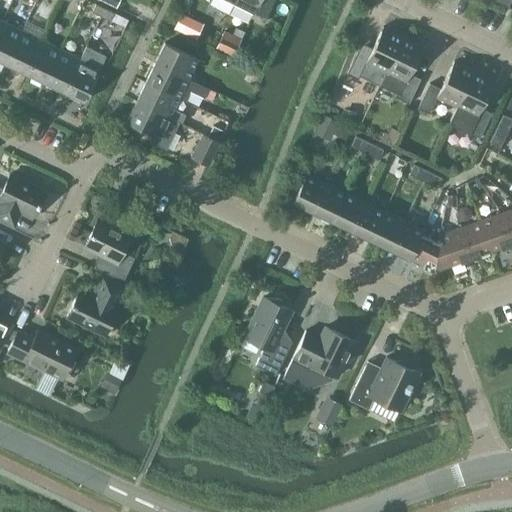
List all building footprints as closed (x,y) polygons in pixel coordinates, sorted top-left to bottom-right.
[(134,0),(129,10),(147,19),(152,9),(134,0)] [(235,0),(233,6),(252,15),(253,13),(265,18),(273,0),(235,0)] [(104,9),(95,5),(91,12),(100,17),(104,9)] [(113,13),(104,9),(100,17),(109,21),(113,13)] [(181,14),(174,29),(181,33),(189,17),(181,14)] [(21,31),(2,21),(0,24),(0,60),(5,63),(21,31)] [(365,63),(385,73),(402,37),(382,27),(369,54),(358,49),(346,74),(357,79),(365,63)] [(25,73),(41,40),(21,31),(5,63),(25,73)] [(223,31),(216,48),(233,56),(241,39),(223,31)] [(200,43),(187,37),(183,47),(195,53),(200,43)] [(402,37),(385,73),(402,81),(394,97),(408,104),(420,79),(409,74),(423,46),(402,37)] [(60,49),(41,40),(25,73),(44,82),(60,49)] [(164,43),(154,62),(187,78),(197,59),(164,43)] [(79,59),(64,92),(84,101),(105,55),(86,46),(79,59)] [(60,49),(44,82),(64,92),(79,59),(60,49)] [(436,97),(456,107),(473,71),(453,61),(440,89),(429,83),(417,108),(428,114),(436,97)] [(154,62),(145,82),(178,98),(184,101),(189,91),(204,98),(208,88),(187,78),(154,62)] [(449,123),(468,133),(479,138),(491,113),(480,108),(494,81),(473,71),(456,107),(457,107),(449,123)] [(145,82),(135,102),(168,118),(178,123),(181,124),(185,115),(176,110),(174,105),(178,98),(145,82)] [(208,88),(204,98),(211,101),(216,92),(208,88)] [(166,150),(178,123),(168,118),(135,102),(126,122),(151,134),(148,141),(166,150)] [(343,110),(340,120),(352,123),(355,113),(343,110)] [(511,119),(503,114),(496,128),(506,134),(511,121),(511,119)] [(337,124),(324,118),(318,130),(331,136),(337,124)] [(350,128),(339,123),(335,133),(346,138),(350,128)] [(218,142),(223,131),(213,125),(207,136),(218,142)] [(496,128),(489,142),(499,148),(506,134),(496,128)] [(191,157),(207,165),(218,142),(207,136),(202,134),(191,157)] [(364,153),(369,143),(355,136),(350,146),(364,153)] [(378,160),(383,150),(369,143),(364,153),(378,160)] [(408,175),(423,181),(428,171),(414,164),(408,175)] [(437,188),(442,178),(428,171),(423,181),(437,188)] [(291,202),(311,212),(325,182),(306,173),(291,202)] [(20,212),(31,218),(44,191),(9,174),(2,189),(0,188),(0,219),(13,225),(20,212)] [(311,212),(331,221),(345,192),(325,182),(311,212)] [(493,196),(500,202),(506,195),(499,189),(493,196)] [(331,221),(350,231),(365,201),(345,192),(331,221)] [(455,196),(447,196),(447,206),(456,206),(455,196)] [(350,231),(370,240),(384,211),(365,201),(350,231)] [(511,244),(511,243),(511,209),(500,214),(511,244)] [(370,240),(390,250),(404,220),(384,211),(370,240)] [(490,252),(511,244),(500,214),(479,221),(490,252)] [(97,269),(122,281),(134,258),(122,252),(130,233),(98,218),(84,247),(103,256),(97,269)] [(390,250),(409,259),(421,235),(424,230),(404,220),(390,250)] [(469,259),(490,252),(479,221),(459,228),(469,259)] [(449,266),(469,259),(459,228),(438,235),(440,241),(449,266)] [(188,238),(174,232),(170,240),(172,248),(181,252),(188,238)] [(431,272),(449,266),(440,241),(436,242),(421,235),(409,259),(423,266),(424,268),(431,272)] [(116,310),(114,309),(126,286),(102,274),(90,297),(78,291),(66,317),(104,335),(116,310)] [(291,342),(279,337),(291,311),(262,297),(243,336),(264,346),(255,365),(275,375),(291,342)] [(0,342),(9,325),(8,324),(7,326),(0,322),(0,342)] [(329,379),(331,374),(336,377),(344,361),(346,362),(350,362),(352,360),(352,356),(350,354),(356,342),(325,327),(320,337),(305,330),(283,376),(306,387),(329,379)] [(7,353),(61,379),(76,348),(38,330),(33,339),(17,331),(7,353)] [(365,364),(348,399),(368,409),(373,398),(400,411),(418,372),(386,357),(379,371),(365,364)] [(110,374),(103,389),(114,394),(121,380),(110,374)] [(263,381),(258,391),(268,397),(273,387),(263,381)] [(322,393),(311,414),(326,421),(337,400),(322,393)]
